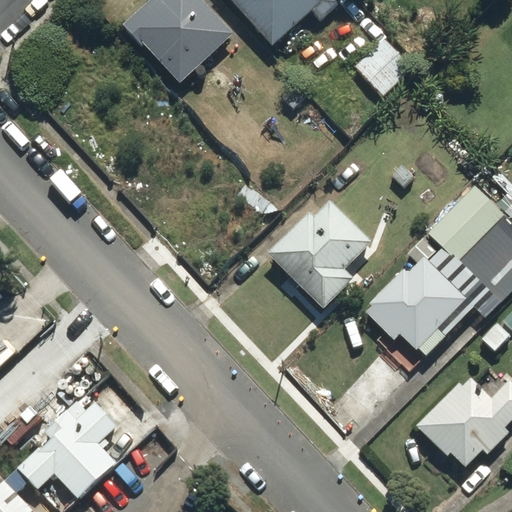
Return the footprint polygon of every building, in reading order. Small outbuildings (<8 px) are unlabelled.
[(240,37),(203,0),(170,0),(135,34),(188,88),(240,37)] [(328,21),(341,9),(341,0),(231,0),(279,49),(314,16),(319,21),(328,21)] [(388,38),(356,70),(386,100),(418,68),(388,38)] [(122,108),(125,112),(111,125),(131,146),(135,142),(174,183),(212,148),(203,138),(182,116),(190,109),(167,85),(159,92),(153,85),(144,93),(141,90),(122,108)] [(511,192),(500,204),(479,184),(430,233),(502,306),(511,295),(511,192)] [(212,225),(219,232),(193,257),(214,278),(278,213),(257,192),(251,185),(212,225)] [(358,280),(349,270),(377,242),(335,200),(318,217),(313,213),(302,224),(271,255),(327,311),(358,280)] [(398,343),(404,336),(429,360),(450,339),(442,332),(473,300),(429,258),(414,274),(409,270),(367,314),(398,343)] [(511,385),(489,408),(465,383),(420,426),(451,458),(457,452),(471,467),(488,451),(491,455),(511,434),(511,428),(510,427),(511,425),(511,385)] [(51,436),(11,475),(23,488),(31,480),(40,489),(56,474),(79,498),(116,463),(97,443),(117,424),(98,405),(90,412),(79,401),(47,432),(51,436)] [(35,511),(0,474),(0,511),(35,511)]
